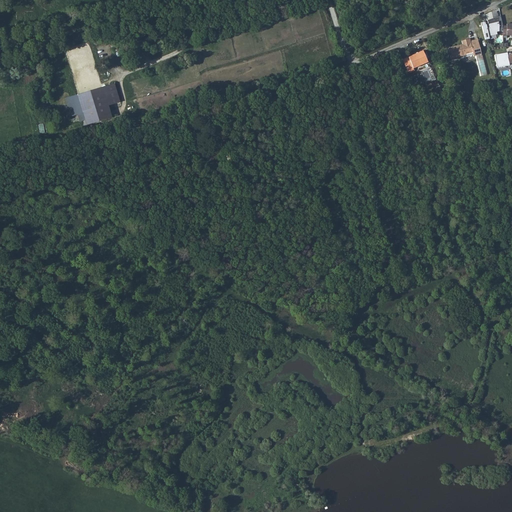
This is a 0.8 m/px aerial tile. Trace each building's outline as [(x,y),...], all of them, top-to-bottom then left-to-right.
[(503,31),(503,26),(501,16),(497,17),(497,18),(487,20),(489,28),(487,29),(485,22),(481,23),(485,40),(490,39),(489,36),(497,34),(497,32),(499,31),(503,31)] [(511,23),(507,24),(507,26),(503,26),(503,31),(503,36),(507,36),(507,35),(511,35),(511,23)] [(470,39),(461,41),(462,45),(448,49),(451,60),(466,56),(466,55),(473,53),(474,57),(478,56),(478,54),(481,53),(477,39),(470,41),(470,39)] [(402,60),(408,73),(414,70),(413,68),(428,62),(423,51),(402,60)] [(507,53),(495,55),(497,67),(509,65),(509,63),(511,62),(511,53),(507,55),(507,53)] [(413,68),(414,70),(429,64),(428,62),(413,68)] [(121,102),(116,83),(65,97),(70,118),(78,116),(80,122),(87,120),(89,127),(114,120),(110,105),(121,102)]
